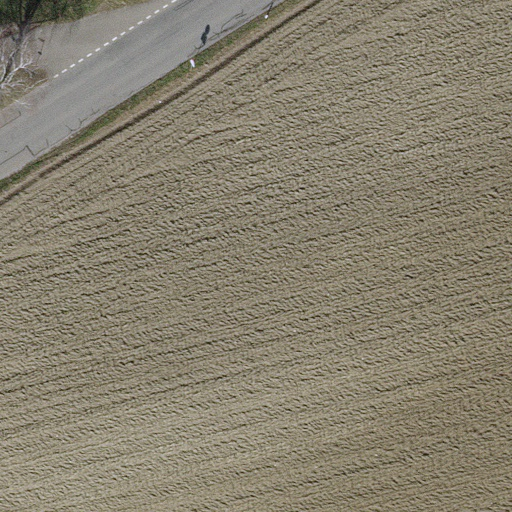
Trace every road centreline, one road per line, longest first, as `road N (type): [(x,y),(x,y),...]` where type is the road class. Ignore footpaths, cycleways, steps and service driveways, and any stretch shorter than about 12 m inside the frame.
road 1 (unclassified): [(219,13),(0,152)]
road 2 (residential): [(0,66),(219,13)]
